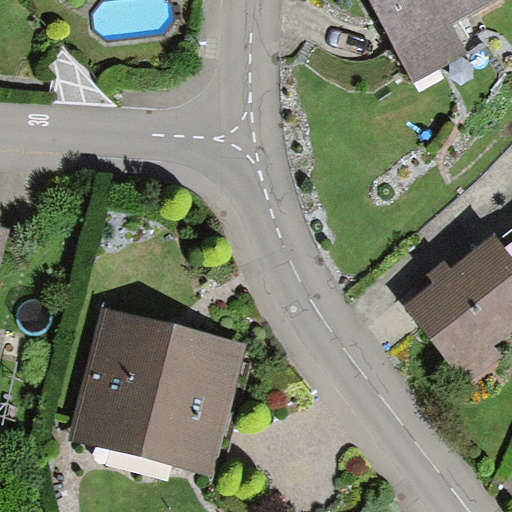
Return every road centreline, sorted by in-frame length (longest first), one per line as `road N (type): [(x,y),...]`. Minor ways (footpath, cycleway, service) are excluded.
road 1 (residential): [(469,511),(300,281),(249,131)]
road 2 (residential): [(249,131),(150,136),(0,128)]
road 3 (residential): [(249,131),(254,0)]
